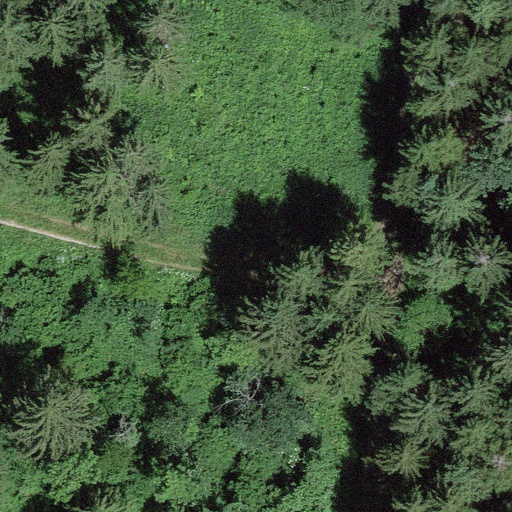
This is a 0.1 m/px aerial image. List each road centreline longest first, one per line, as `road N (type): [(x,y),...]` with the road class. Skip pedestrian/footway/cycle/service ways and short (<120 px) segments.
road 1 (track): [(0,209),(356,297)]
road 2 (track): [(356,297),(433,0)]
road 3 (track): [(357,511),(356,297)]
